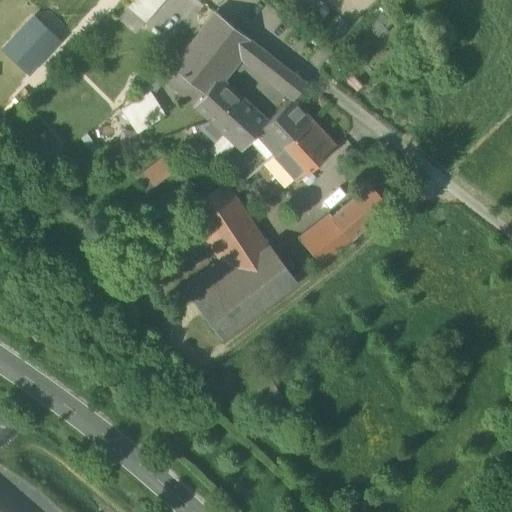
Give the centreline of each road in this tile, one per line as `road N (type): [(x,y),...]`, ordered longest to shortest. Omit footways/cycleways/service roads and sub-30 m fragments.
road 1 (residential): [(214,0),(511,239)]
road 2 (tertiary): [(186,511),(0,363)]
